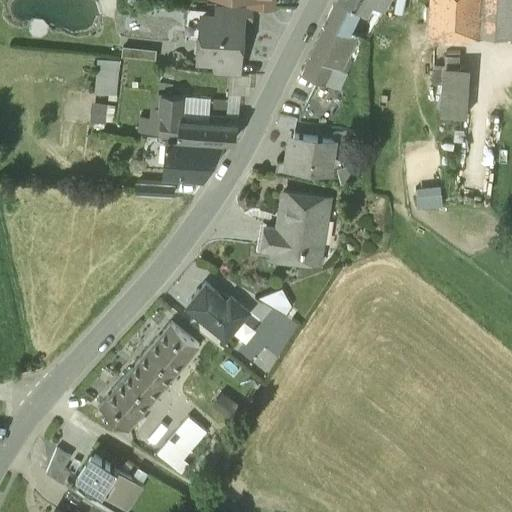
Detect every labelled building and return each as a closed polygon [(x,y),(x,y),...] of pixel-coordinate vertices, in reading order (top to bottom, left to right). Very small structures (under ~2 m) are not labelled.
[(360,7),(345,0),(336,0),(326,20),(348,30),(349,29),(360,7)] [(345,0),(360,7),(365,9),(369,0),(374,0),(385,5),(388,0),(345,0)] [(511,0),(431,0),(430,25),(430,30),(511,33),(511,0)] [(247,5),(216,2),(215,16),(243,18),(243,19),(251,20),(252,5),(247,5)] [(215,16),(202,15),(200,36),(195,40),(195,47),(198,52),(198,56),(216,57),(239,59),(239,58),(243,19),(243,18),(215,16)] [(348,30),(326,20),(301,70),(321,79),(326,82),(348,30)] [(348,30),(326,82),(337,87),(344,71),(339,69),(356,33),(349,29),(348,30)] [(468,114),(471,68),(462,67),(462,55),(449,54),(448,60),(436,59),(435,81),(442,82),(440,112),(468,114)] [(239,59),(216,57),(215,71),(238,74),(240,58),(239,58),(239,59)] [(94,94),(119,95),(121,59),(95,58),(94,94)] [(326,82),(321,79),(301,121),(327,125),(343,90),(337,87),(326,82)] [(172,85),(159,83),(158,93),(162,94),(171,95),(172,85)] [(171,95),(162,94),(161,106),(157,106),(157,113),(160,114),(159,134),(177,135),(180,117),(181,117),(182,96),(171,95)] [(90,103),(89,122),(105,123),(106,103),(90,103)] [(181,117),(180,117),(177,135),(234,140),(237,122),(225,121),(226,114),(210,113),(209,119),(181,117)] [(301,121),(296,120),(294,132),(334,138),(336,126),(327,125),(301,121)] [(294,132),(292,147),(288,146),(285,163),(285,164),(310,167),(311,160),(330,163),(334,138),(294,132)] [(217,140),(167,136),(167,141),(165,141),(165,143),(167,143),(165,162),(169,172),(203,175),(203,167),(210,161),(210,153),(217,148),(217,140)] [(310,167),(285,164),(285,163),(276,162),(275,175),(308,180),(310,167)] [(172,184),(138,182),(137,195),(172,197),(172,184)] [(329,196),(298,191),(298,193),(283,190),(277,225),(266,223),(262,246),(285,250),(284,257),(303,260),(304,247),(320,249),(329,196)] [(226,300),(205,282),(187,304),(198,313),(225,337),(248,310),(230,295),(226,300)] [(225,337),(198,313),(189,323),(217,346),(225,337)] [(199,347),(171,323),(147,351),(175,375),(199,347)] [(175,375),(147,351),(123,378),(152,402),(175,375)] [(123,378),(99,407),(127,431),(152,402),(123,378)] [(202,436),(185,422),(178,430),(195,444),(202,436)] [(195,444),(178,430),(171,438),(172,438),(187,451),(188,452),(195,444)] [(187,451),(172,438),(164,447),(180,460),(187,451)] [(180,460),(164,447),(157,456),(180,475),(187,466),(180,460)] [(70,458),(56,450),(46,473),(62,485),(70,473),(63,469),(70,458)] [(136,484),(95,457),(80,480),(121,507),(136,484)]
